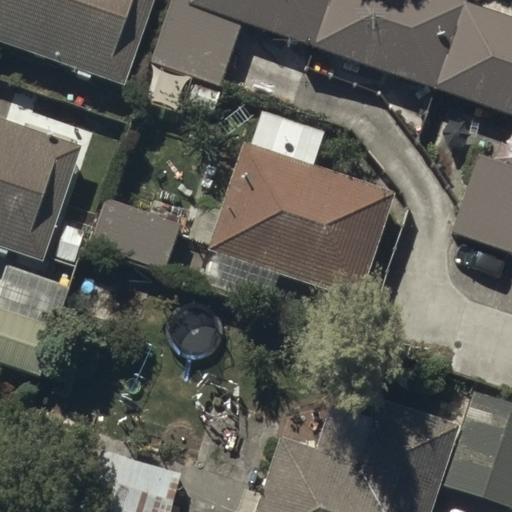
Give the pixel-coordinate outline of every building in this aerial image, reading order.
[(155,0),(0,0),(0,56),(120,99),(155,0)] [(511,32),(418,0),(193,0),(191,6),(172,0),(168,0),(143,73),(216,98),(239,33),(511,128),(511,32)] [(392,206),(311,178),(323,143),(260,121),(247,159),(240,157),(203,264),(355,316),(392,206)] [(76,163),(0,136),(0,260),(37,273),(76,163)] [(511,180),(471,167),(445,242),(511,265),(511,180)] [(178,235),(101,208),(84,255),(161,283),(178,235)] [(511,511),(511,419),(468,405),(457,440),(374,413),(352,479),(277,454),(259,507),(242,501),(238,511),(434,511),(439,498),(481,511),(511,511)] [(170,511),(180,482),(98,456),(80,511),(170,511)]
